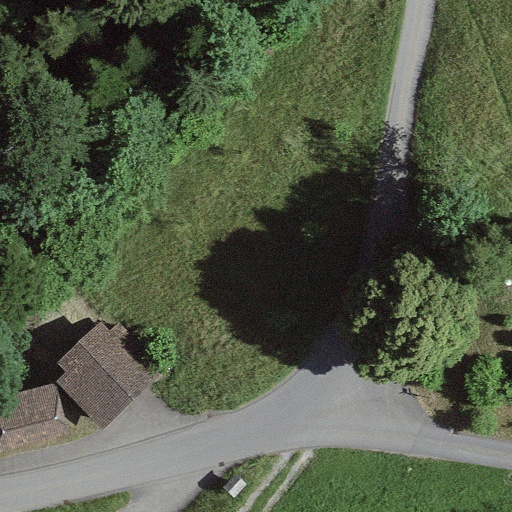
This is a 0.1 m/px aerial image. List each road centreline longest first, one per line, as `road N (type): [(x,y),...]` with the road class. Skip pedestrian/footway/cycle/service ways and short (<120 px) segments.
road 1 (unclassified): [(312,395),(362,321),(380,262),(424,0)]
road 2 (unclassified): [(0,495),(192,449),(312,395)]
road 3 (residential): [(511,455),(367,427),(312,395)]
road 4 (track): [(336,414),(252,511)]
